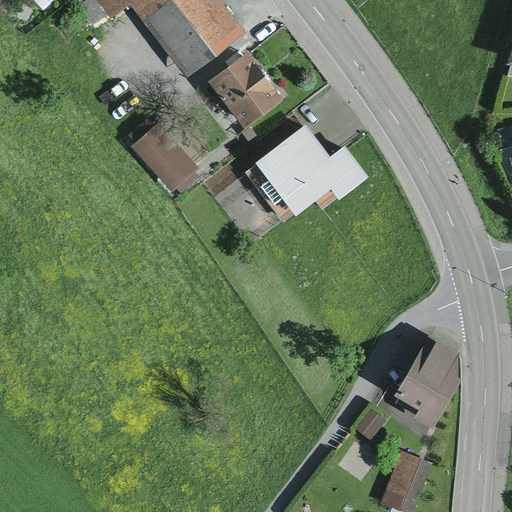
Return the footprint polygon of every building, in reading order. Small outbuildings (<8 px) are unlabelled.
[(45,0),(41,0),(34,7),(46,19),(55,10),(45,0)] [(221,0),(97,0),(112,19),(133,3),(188,75),(246,31),(221,0)] [(248,51),(210,78),(244,126),(282,98),(248,51)] [(129,134),(136,142),(155,125),(148,118),(129,134)] [(200,167),(159,122),(155,125),(136,142),(132,146),(172,191),(176,187),(195,171),(200,167)] [(243,171),(282,224),(315,199),(322,208),(338,196),(340,198),(370,176),(346,143),(330,155),(306,123),(243,171)] [(511,136),(510,127),(497,129),(500,143),(511,139),(511,136)] [(195,171),(176,187),(181,192),(199,176),(195,171)] [(415,417),(432,426),(462,377),(458,375),(459,352),(429,336),(395,393),(420,408),(415,417)] [(370,409),(356,429),(371,440),(385,419),(370,409)] [(412,511),(432,462),(401,450),(381,502),(406,511),(412,511)]
